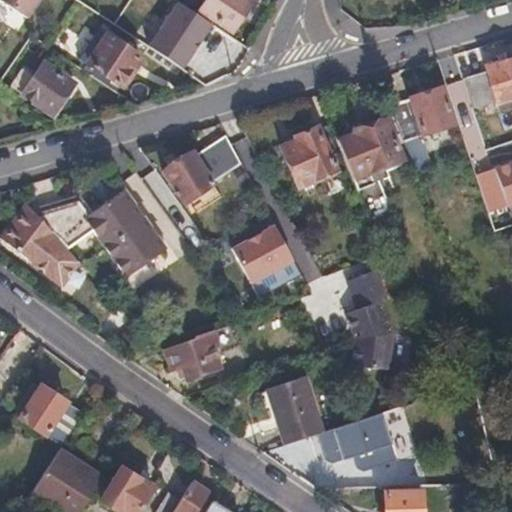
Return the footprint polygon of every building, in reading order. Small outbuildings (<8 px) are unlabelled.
[(0,0),(27,17),(38,0),(0,0)] [(229,28),(248,0),(203,0),(199,8),(229,28)] [(209,21),(180,1),(153,42),(183,60),(209,21)] [(81,59),(120,84),(140,54),(100,29),(81,59)] [(497,103),(511,98),(511,57),(485,66),(487,72),(464,79),(472,108),(496,101),(497,103)] [(45,63),(25,95),(53,112),(73,80),(45,63)] [(442,89),(390,105),(418,170),(432,164),(420,135),(454,125),(442,89)] [(346,163),(370,220),(393,211),(381,181),(391,176),(387,166),(405,159),(388,120),(354,133),(355,134),(338,141),(342,150),(346,163)] [(298,184),(336,167),(330,155),(342,150),(332,125),(319,129),(318,126),(294,136),(296,140),(281,146),(298,184)] [(213,181),(233,169),(242,163),(227,134),(195,154),(193,151),(165,170),(186,203),(215,185),(213,181)] [(511,148),(489,155),(504,200),(511,197),(511,148)] [(242,184),(250,178),(242,163),(233,169),(242,184)] [(79,198),(35,211),(69,248),(95,230),(127,277),(168,249),(128,190),(91,215),(79,198)] [(29,203),(3,226),(44,271),(69,248),(35,211),(29,203)] [(294,257),(276,225),(231,250),(249,282),(294,257)] [(504,246),(511,243),(511,228),(499,232),(504,246)] [(382,253),(377,240),(368,243),(373,257),(382,253)] [(388,298),(376,269),(349,280),(360,308),(348,313),(358,338),(354,361),(390,367),(395,334),(382,301),(388,298)] [(219,337),(246,328),(243,320),(216,329),(219,337)] [(186,378),(209,371),(198,340),(166,350),(172,370),(182,366),(186,378)] [(318,434),(324,432),(307,377),(268,389),(287,444),(318,434)] [(62,446),(83,415),(40,385),(37,390),(32,386),(17,406),(24,410),(20,416),(62,446)] [(397,461),(382,413),(324,432),(318,434),(327,461),(333,462),(354,457),(356,467),(366,471),(397,461)] [(58,511),(81,511),(103,477),(61,448),(30,494),(58,511)] [(122,511),(134,511),(152,486),(120,466),(100,498),(122,511)] [(180,499),(172,511),(193,511),(208,491),(192,481),(180,499)] [(482,511),(484,484),(467,485),(464,511),(482,511)] [(153,511),(172,511),(180,499),(168,491),(153,511)] [(421,511),(421,491),(385,492),(385,511),(421,511)] [(229,511),(212,500),(204,511),(229,511)]
